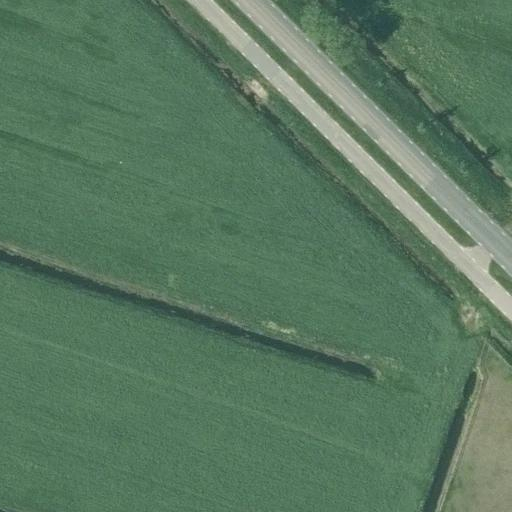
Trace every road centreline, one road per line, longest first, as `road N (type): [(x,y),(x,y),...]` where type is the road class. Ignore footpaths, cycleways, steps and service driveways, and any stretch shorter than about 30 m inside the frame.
road 1 (unclassified): [(197,0),(467,267)]
road 2 (primary): [(495,244),(248,0)]
